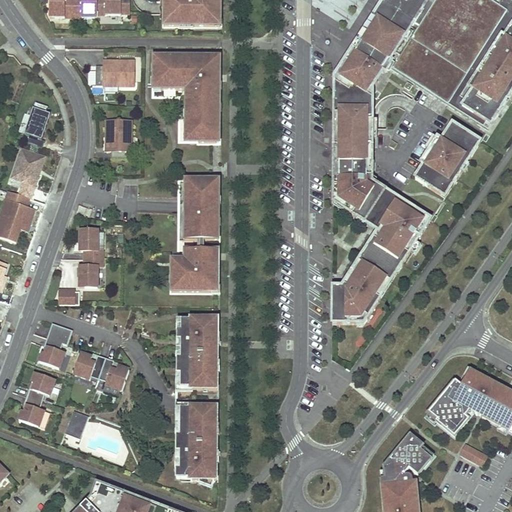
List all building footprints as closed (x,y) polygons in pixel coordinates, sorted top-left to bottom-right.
[(49,0),(49,19),(65,19),(65,13),(73,13),(73,0),(49,0)] [(97,15),(97,0),(73,0),(73,13),(82,13),(82,19),(97,19),(97,15)] [(129,15),(129,0),(97,0),(98,15),(129,15)] [(216,10),(216,3),(221,3),(220,0),(166,0),(166,11),(163,11),(163,28),(179,28),(179,25),(194,25),(194,28),(215,28),(215,22),(220,22),(221,10),(216,10)] [(354,16),(358,0),(320,0),(319,5),(354,16)] [(511,0),(378,0),(350,45),(355,47),(348,59),(343,56),(336,67),(333,72),(333,141),(333,153),(333,162),(332,196),(356,211),(358,207),(385,223),(378,234),(377,233),(347,280),(341,280),(332,280),(331,317),(345,317),(345,312),(368,313),(381,292),(377,289),(398,255),(403,258),(419,233),(414,230),(427,210),(371,176),(371,162),(371,142),(371,126),(368,126),(368,115),(371,115),(372,92),(366,89),(378,69),(376,68),(383,56),(488,123),(511,84),(511,0)] [(109,16),(109,23),(118,24),(119,16),(109,16)] [(348,59),(355,47),(350,45),(343,56),(348,59)] [(219,76),(219,69),(217,69),(217,63),(212,63),(212,58),(153,58),(153,66),(157,66),(157,74),(153,74),(153,88),(161,88),(161,91),(185,91),(185,112),(189,112),(189,120),(185,120),(185,134),(189,134),(188,142),(198,142),(198,144),(211,144),(215,144),(215,136),(219,136),(219,114),(215,114),(216,106),(219,106),(219,92),(216,92),(216,84),(219,84),(219,76)] [(134,88),(134,62),(118,62),(118,64),(113,64),(113,62),(104,62),(104,67),(96,67),(96,87),(104,87),(104,85),(119,86),(119,87),(134,88)] [(41,141),(48,122),(45,121),(44,118),(45,114),(47,108),(35,104),(30,116),(35,118),(29,137),(41,141)] [(35,118),(30,116),(24,136),(29,137),(35,118)] [(459,163),(467,150),(465,149),(476,132),(452,117),(441,134),(437,131),(420,157),(423,159),(415,171),(441,188),(453,169),(457,172),(462,164),(459,163)] [(131,138),(132,122),(106,122),(106,138),(109,138),(109,143),(106,143),(106,152),(111,152),(111,160),(131,160),(131,152),(130,152),(130,138),(131,138)] [(462,164),(480,135),(476,132),(465,149),(467,150),(459,163),(462,164)] [(35,174),(40,157),(21,151),(11,179),(35,187),(39,175),(35,174)] [(39,175),(45,159),(40,157),(35,174),(39,175)] [(445,190),(457,172),(453,169),(441,188),(445,190)] [(218,264),(218,259),(216,259),(216,250),(203,250),(203,240),(218,240),(218,226),(215,226),(215,218),(218,219),(218,205),(215,205),(215,197),(218,197),(219,187),(215,187),(215,179),(211,179),(197,179),(197,181),(190,181),(190,190),(187,190),(186,204),(190,204),(190,212),(186,212),(186,240),(201,240),(201,250),(190,249),(190,251),(190,260),(173,260),(173,277),(177,277),(177,285),(177,293),(216,294),(216,289),(218,289),(218,287),(218,264)] [(20,231),(27,209),(26,208),(29,200),(8,193),(0,215),(0,238),(15,244),(20,231)] [(378,234),(385,223),(358,207),(356,211),(376,224),(341,280),(347,280),(377,233),(378,234)] [(27,233),(35,211),(27,209),(20,231),(27,233)] [(419,233),(431,213),(427,210),(414,230),(419,233)] [(97,253),(97,232),(80,232),(80,244),(82,244),(82,253),(84,253),(84,261),(102,261),(102,253),(97,253)] [(381,292),(403,258),(398,255),(377,289),(381,292)] [(97,289),(97,268),(102,268),(102,261),(84,261),(84,268),(81,268),(81,276),(79,276),(80,289),(97,289)] [(59,291),(59,306),(79,306),(80,293),(74,293),(74,292),(59,291)] [(218,361),(218,346),(215,346),(215,334),(218,334),(218,320),(193,320),(193,322),(178,322),(177,333),(174,333),(174,341),(177,341),(177,360),(174,360),(173,374),(177,374),(177,388),(193,388),(193,390),(217,390),(218,374),(214,374),(215,361),(218,361)] [(63,345),(66,337),(56,333),(58,327),(53,325),(50,332),(53,333),(50,341),(63,345)] [(66,337),(68,331),(58,327),(56,333),(66,337)] [(59,370),(64,354),(60,353),(63,345),(50,341),(48,340),(45,348),(47,349),(45,355),(43,354),(39,364),(59,370)] [(98,381),(106,360),(97,357),(96,361),(95,365),(90,363),(92,359),(80,355),(73,375),(89,381),(91,378),(98,381)] [(122,392),(129,372),(117,368),(116,372),(111,371),(113,366),(114,363),(106,360),(98,381),(107,384),(105,387),(122,392)] [(49,397),(55,381),(35,374),(32,383),(35,384),(33,390),(30,389),(27,398),(43,403),(45,396),(49,397)] [(511,397),(472,376),(468,384),(467,383),(464,388),(465,388),(464,390),(456,384),(430,416),(438,423),(437,425),(455,440),(470,423),(466,420),(468,412),(475,416),(487,423),(488,420),(493,422),(491,425),(509,435),(511,429),(511,397)] [(44,431),(50,415),(44,413),(40,411),(43,403),(27,398),(24,406),(27,407),(25,413),(22,412),(19,422),(44,431)] [(214,436),(214,423),(217,423),(217,407),(193,406),(193,409),(177,409),(177,419),(173,419),(173,428),(177,428),(177,436),(177,451),(181,451),(180,457),(180,469),(177,469),(177,477),(192,477),(192,480),(217,480),(217,463),(214,463),(214,451),(217,451),(217,436),(214,436)] [(81,441),(88,422),(89,418),(74,412),(65,435),(81,441)] [(468,412),(466,420),(470,423),(475,416),(468,412)] [(418,501),(417,486),(413,486),(413,482),(412,480),(410,478),(413,474),(418,478),(431,463),(420,453),(423,449),(411,438),(384,470),(385,480),(381,481),(383,502),(388,502),(388,511),(414,511),(414,501),(418,501)] [(488,460),(466,448),(461,458),(483,470),(488,460)] [(0,484),(9,475),(0,466),(0,484)] [(166,511),(164,511),(165,511),(151,505),(149,509),(142,506),(143,502),(130,497),(129,502),(121,499),(123,495),(101,486),(97,497),(96,496),(93,499),(92,499),(81,510),(82,511),(166,511)]
